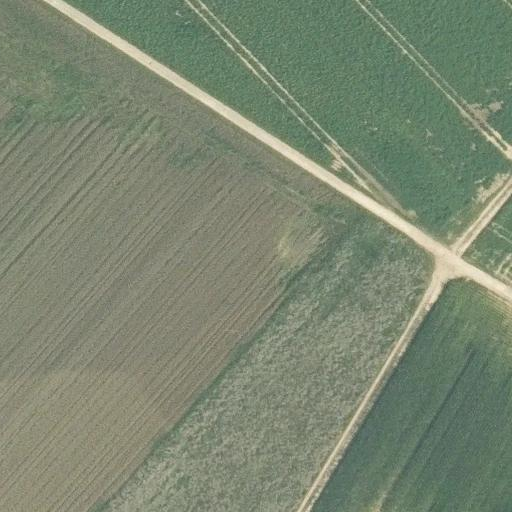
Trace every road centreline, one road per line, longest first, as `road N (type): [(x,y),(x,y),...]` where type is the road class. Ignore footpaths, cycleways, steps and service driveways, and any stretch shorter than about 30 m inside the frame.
road 1 (track): [(511,302),(43,0)]
road 2 (track): [(511,186),(450,261),(302,511)]
